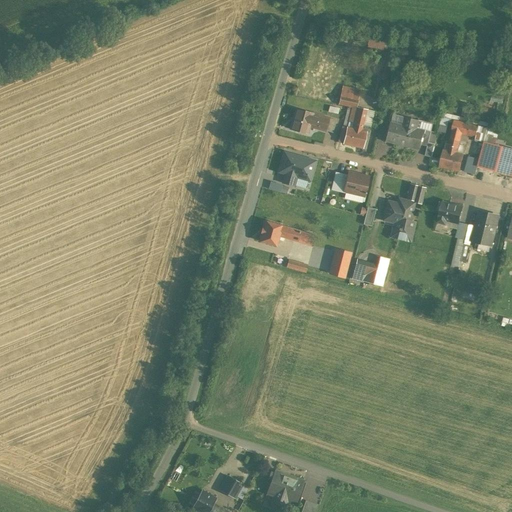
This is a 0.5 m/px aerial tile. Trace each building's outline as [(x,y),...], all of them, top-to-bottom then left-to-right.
[(312,114),(296,109),(291,129),(306,133),(308,126),(324,131),(328,118),(312,113),(312,114)] [(356,129),(347,127),(343,144),(362,148),(366,132),(368,133),(370,127),(363,125),(365,117),(357,115),(356,129)] [(405,127),(389,123),(385,140),(398,144),(399,143),(420,148),(421,145),(427,146),(428,142),(422,141),(424,131),(416,129),(418,120),(407,117),(405,127)] [(445,142),(439,166),(459,171),(464,154),(458,152),(460,141),(450,139),(449,143),(445,142)] [(480,166),(511,173),(511,145),(486,140),(480,166)] [(301,157),(284,152),(279,172),(295,176),(298,167),(311,171),(314,161),(301,157)] [(368,177),(348,172),(344,191),(364,196),(364,193),(365,193),(366,192),(365,192),(368,177)] [(310,197),(312,192),(299,188),(297,194),(310,197)] [(404,200),(403,205),(387,201),(383,220),(399,224),(398,230),(399,231),(398,239),(410,242),(415,222),(410,221),(414,202),(404,200)] [(463,207),(442,202),(440,202),(437,222),(445,224),(446,220),(459,223),(463,207)] [(361,213),(367,214),(365,223),(374,225),(378,208),(364,204),(361,213)] [(498,215),(482,211),(478,227),(475,227),(472,241),(479,243),(480,240),(492,243),(498,215)] [(301,231),(265,221),(259,241),(276,246),(279,236),(298,242),(301,231)] [(355,277),(385,285),(392,257),(378,254),(376,262),(359,258),(355,277)] [(292,266),(308,271),(310,267),(293,262),(292,266)] [(468,291),(483,293),(484,283),(470,281),(468,291)] [(303,480),(274,471),(267,494),(273,496),(272,501),(285,505),(287,501),(296,503),(303,480)] [(242,484),(228,476),(220,490),(234,498),(242,484)] [(216,498),(201,490),(191,509),(196,511),(208,511),(213,504),(216,498)] [(317,511),(320,501),(307,498),(303,511),(317,511)]
